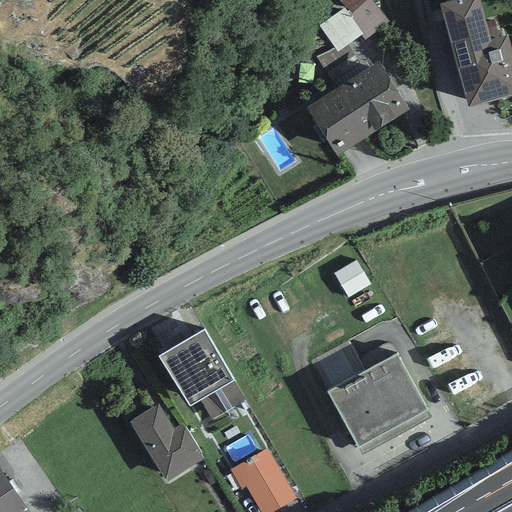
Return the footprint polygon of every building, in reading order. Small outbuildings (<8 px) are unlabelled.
[(338,0),(338,1),(351,16),(368,0),(338,0)] [(389,23),(371,0),(368,0),(351,16),(350,19),(362,37),(361,39),(365,42),(389,23)] [(477,0),(439,11),(467,114),(511,101),(511,61),(507,42),(490,47),(477,0)] [(350,19),(343,11),(319,28),(337,56),(361,39),(362,37),(350,19)] [(377,66),(304,113),(336,161),(409,114),(377,66)] [(362,267),(339,275),(348,298),(370,290),(362,267)] [(204,323),(159,351),(190,401),(235,373),(204,323)] [(395,349),(326,386),(357,443),(426,405),(395,349)] [(158,401),(130,418),(167,478),(204,455),(183,421),(174,427),(158,401)] [(266,447),(230,468),(241,487),(245,485),(261,511),(269,511),(296,497),(266,447)] [(0,467),(0,511),(21,511),(28,508),(0,467)]
